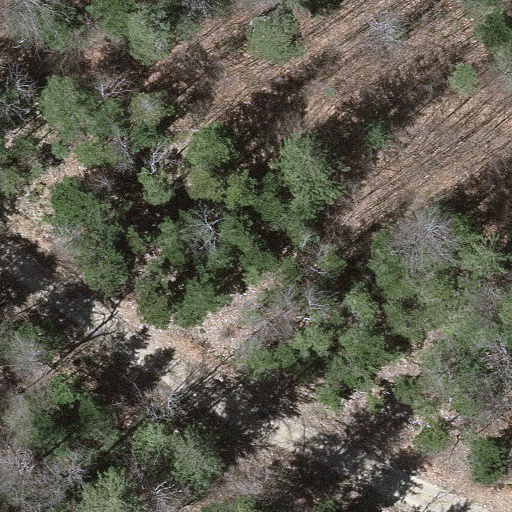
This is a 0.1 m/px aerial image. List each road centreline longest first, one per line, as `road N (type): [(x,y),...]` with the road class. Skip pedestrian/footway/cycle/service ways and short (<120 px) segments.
road 1 (track): [(456,511),(248,420),(0,246)]
road 2 (track): [(0,51),(127,83),(511,125)]
